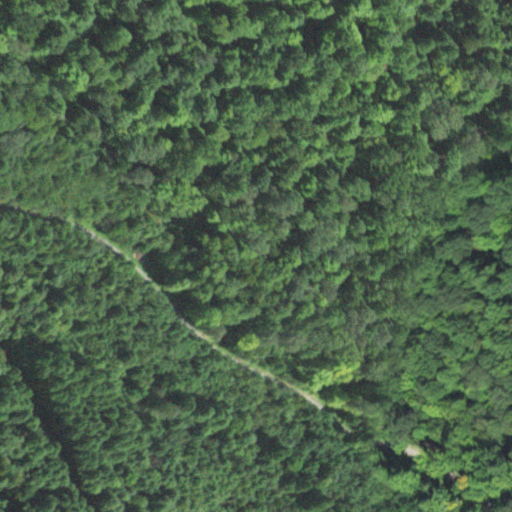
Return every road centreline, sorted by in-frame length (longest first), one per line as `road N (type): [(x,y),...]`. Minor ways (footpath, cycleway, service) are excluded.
road 1 (residential): [(500,511),(429,458),(353,433),(300,391),(208,344),(81,222),(0,201)]
road 2 (residential): [(511,195),(461,170),(259,0)]
road 3 (residential): [(0,369),(67,511)]
